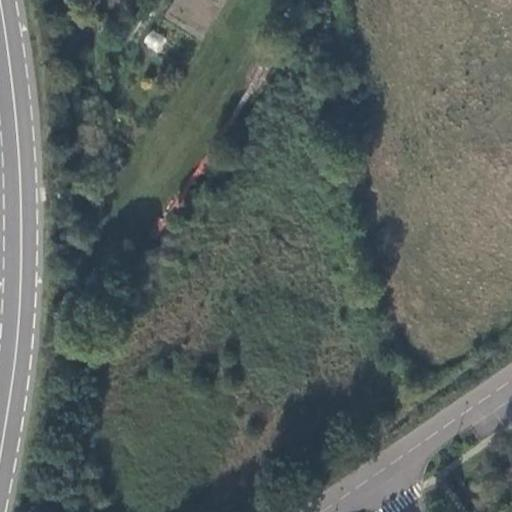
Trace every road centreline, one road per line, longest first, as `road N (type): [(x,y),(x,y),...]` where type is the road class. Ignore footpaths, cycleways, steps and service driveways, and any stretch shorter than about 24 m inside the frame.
road 1 (tertiary): [(3,0),(19,104),(23,239),(19,350),(0,467)]
road 2 (unclassified): [(316,511),(511,378)]
